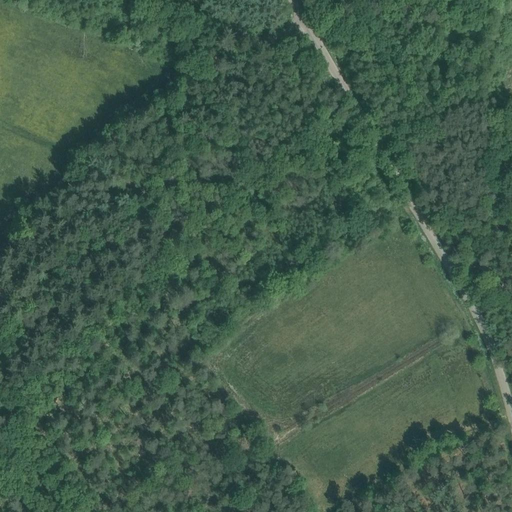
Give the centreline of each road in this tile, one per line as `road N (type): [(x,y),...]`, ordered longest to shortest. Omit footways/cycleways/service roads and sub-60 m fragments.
road 1 (unclassified): [(511,417),(473,307),(306,25)]
road 2 (unclassified): [(306,25),(255,40),(153,0)]
